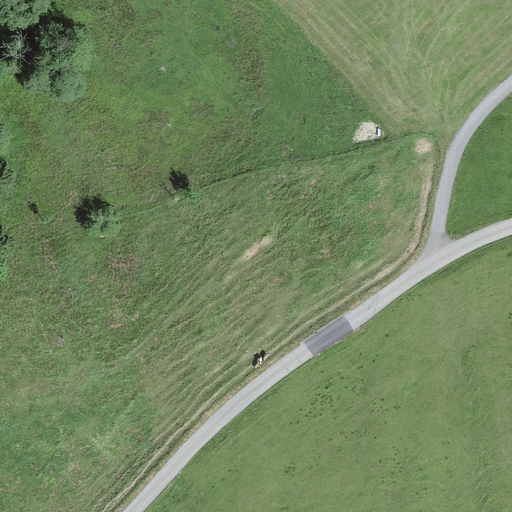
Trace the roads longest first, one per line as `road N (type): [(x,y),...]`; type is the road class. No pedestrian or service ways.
road 1 (unclassified): [(132,511),(266,381),(437,260),(511,226)]
road 2 (track): [(437,260),(456,151),(511,83)]
